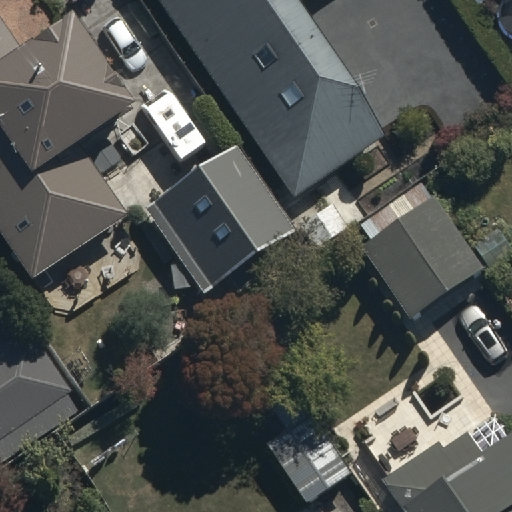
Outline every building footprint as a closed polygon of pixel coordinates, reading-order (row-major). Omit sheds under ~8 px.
[(331,0),(143,0),(295,215),(383,153),(294,26),(331,0)] [(460,0),(476,24),(511,0),(460,0)] [(0,41),(0,252),(31,302),(130,240),(89,175),(138,145),(76,45),(24,77),(0,41)] [(294,251),(232,163),(147,224),(209,311),(294,251)] [(426,201),(355,251),(414,336),(486,286),(426,201)] [(35,359),(25,344),(0,360),(0,480),(78,427),(67,411),(81,401),(47,351),(35,359)] [(305,416),(265,445),(304,500),(344,471),(305,416)] [(444,466),(388,504),(393,511),(511,511),(511,449),(505,439),(475,460),(471,454),(447,470),(444,466)]
